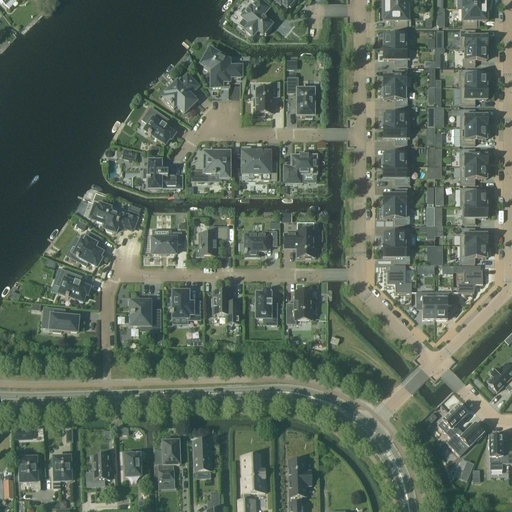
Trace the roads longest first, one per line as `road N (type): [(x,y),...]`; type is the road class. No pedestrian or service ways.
road 1 (tertiary): [(366,430),(339,410),(288,393),(0,400)]
road 2 (residential): [(358,276),(114,275)]
road 3 (residential): [(508,89),(508,260)]
road 4 (residential): [(197,132),(358,134)]
road 5 (residential): [(358,276),(358,134)]
road 6 (residential): [(508,260),(507,290),(433,363)]
road 7 (residential): [(358,134),(359,11)]
